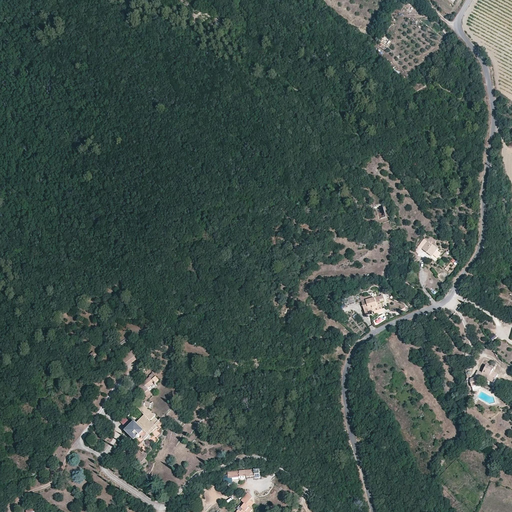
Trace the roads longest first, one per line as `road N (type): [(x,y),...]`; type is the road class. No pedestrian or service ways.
road 1 (unclassified): [(469,0),(456,21),(483,61),(493,119),(480,244),(442,300),(368,336),(348,364),(346,407),(373,511)]
road 2 (unclassified): [(329,511),(262,458),(198,475),(166,506),(122,484)]
